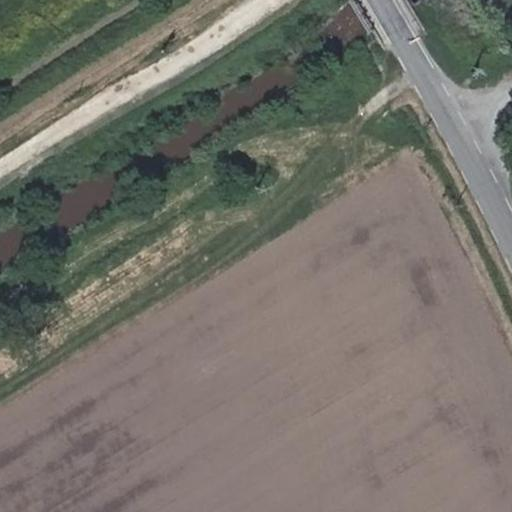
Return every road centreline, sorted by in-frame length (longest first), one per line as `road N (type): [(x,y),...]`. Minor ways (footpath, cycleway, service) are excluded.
road 1 (track): [(0,166),(264,0)]
road 2 (tertiary): [(378,0),(460,139)]
